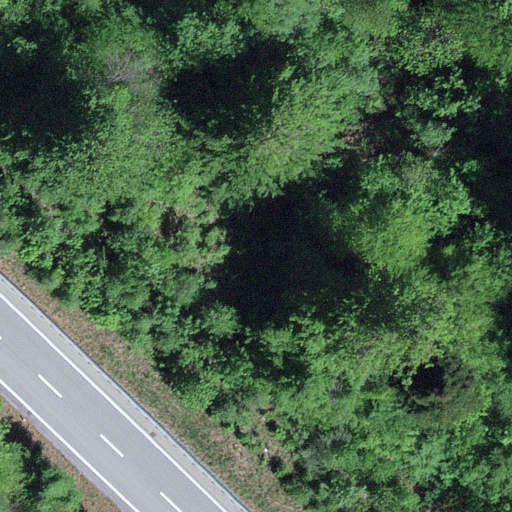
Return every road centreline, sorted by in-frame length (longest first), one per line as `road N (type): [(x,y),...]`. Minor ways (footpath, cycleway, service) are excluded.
road 1 (primary): [(0,338),(180,511)]
road 2 (track): [(511,107),(434,0)]
